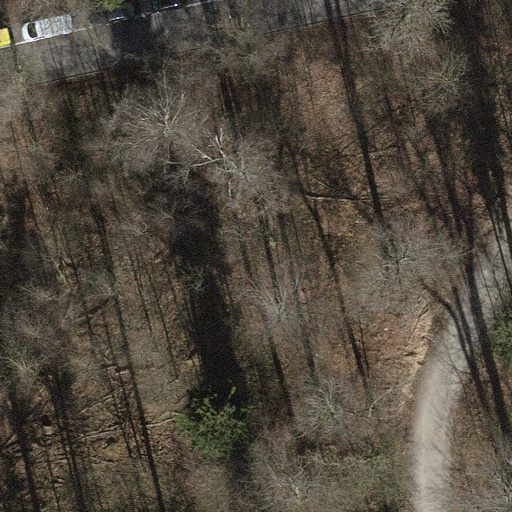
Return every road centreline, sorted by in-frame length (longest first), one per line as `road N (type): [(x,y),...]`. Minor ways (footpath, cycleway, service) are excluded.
road 1 (track): [(511,245),(473,306),(432,411),(426,481),(433,511)]
road 2 (unclassified): [(0,60),(266,0)]
